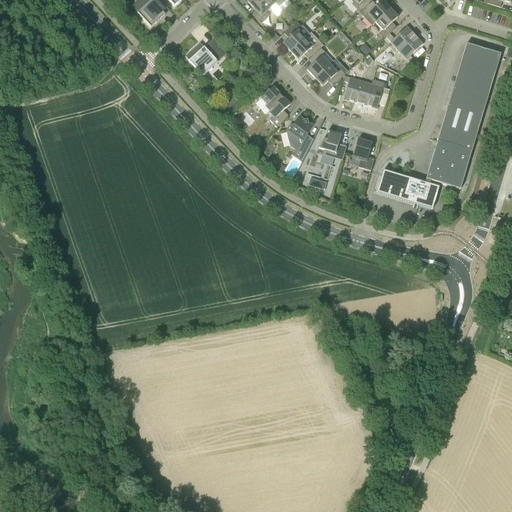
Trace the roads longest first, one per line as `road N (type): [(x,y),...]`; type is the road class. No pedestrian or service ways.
road 1 (tertiary): [(453,272),(283,211),(208,147),(136,68)]
road 2 (tertiary): [(380,511),(460,311),(463,292),(453,272)]
road 3 (residential): [(392,130),(323,110),(217,0)]
road 4 (residential): [(392,130),(414,119),(437,39),(406,0)]
road 5 (tertiary): [(453,272),(482,230),(511,129)]
